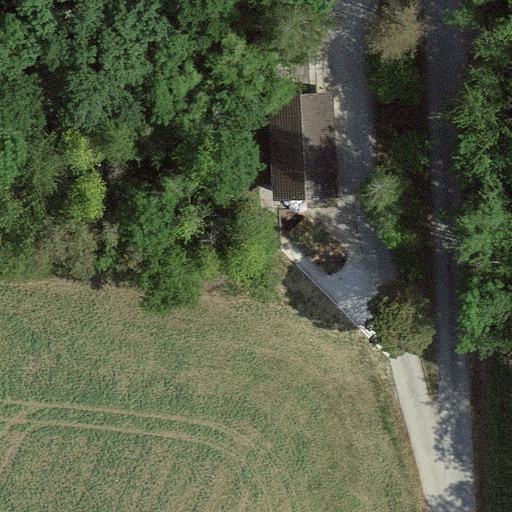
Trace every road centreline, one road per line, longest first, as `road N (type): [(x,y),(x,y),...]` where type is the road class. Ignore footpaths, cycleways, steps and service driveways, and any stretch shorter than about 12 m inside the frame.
road 1 (track): [(460,511),(444,0)]
road 2 (track): [(356,0),(358,150),(384,286),(440,461)]
